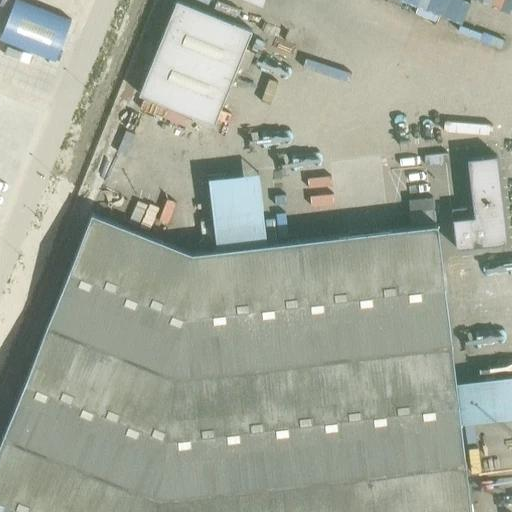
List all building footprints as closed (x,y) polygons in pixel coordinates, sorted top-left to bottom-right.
[(46,0),(77,11),(81,0),(46,0)] [(214,123),(251,29),(178,0),(174,0),(138,93),(214,123)] [(506,242),(495,155),(466,159),(471,204),(450,206),(455,248),(506,242)] [(411,196),(412,223),(435,221),(434,195),(411,196)] [(90,213),(0,440),(0,511),(470,511),(436,224),(191,252),(90,213)]
